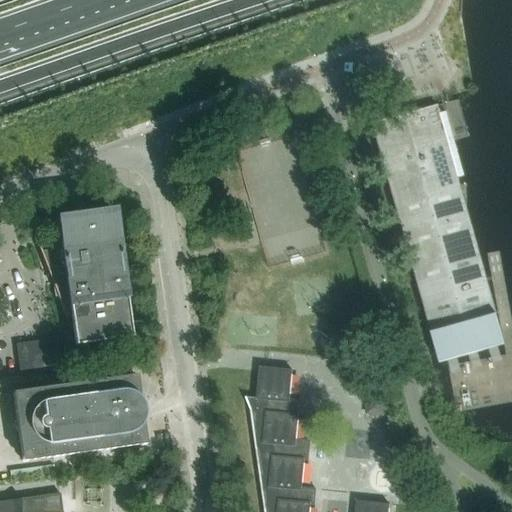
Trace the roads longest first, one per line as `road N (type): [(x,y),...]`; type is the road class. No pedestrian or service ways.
road 1 (residential): [(207,511),(149,138)]
road 2 (unclassified): [(149,138),(379,46),(420,13)]
road 3 (trunk): [(0,84),(252,0)]
road 4 (residential): [(0,197),(149,138)]
